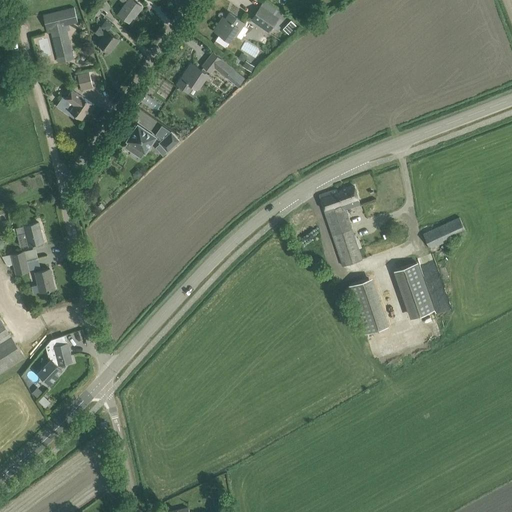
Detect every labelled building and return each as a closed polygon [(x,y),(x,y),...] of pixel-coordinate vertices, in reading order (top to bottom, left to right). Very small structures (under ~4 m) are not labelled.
[(91,0),(86,9),(94,14),(102,0),(91,0)] [(142,5),(134,0),(121,0),(125,3),(118,13),(129,21),(133,15),(134,16),(142,5)] [(251,20),(268,31),(277,17),(261,6),(251,20)] [(51,32),(57,55),(72,51),(66,24),(78,22),(74,7),(43,14),(47,33),(51,32)] [(238,27),(240,28),(244,22),(230,12),(222,23),(220,21),(214,30),(220,33),(216,39),(225,46),(229,40),(238,27)] [(283,27),(288,33),(296,26),(290,20),(283,27)] [(118,38),(110,32),(107,30),(107,31),(99,26),(95,31),(102,36),(98,42),(109,50),(118,38)] [(213,51),(202,65),(210,72),(214,67),(235,84),(238,86),(245,77),(213,51)] [(246,61),(242,66),(251,71),(254,66),(246,61)] [(199,90),(209,75),(192,63),(177,84),(179,85),(179,86),(179,89),(183,91),(186,91),(186,90),(189,92),(193,86),(199,90)] [(89,71),(78,74),(81,89),(93,86),(89,71)] [(63,95),(59,102),(67,107),(65,111),(74,117),(76,114),(82,118),(86,111),(87,112),(88,110),(90,111),(94,104),(72,89),(68,95),(66,97),(63,95)] [(156,136),(139,125),(134,131),(133,131),(127,141),(129,142),(126,146),(141,156),(143,152),(145,153),(156,136)] [(172,130),(159,142),(167,152),(180,141),(172,130)] [(326,214),(344,266),(364,258),(345,209),(361,203),(355,186),(338,192),(337,189),(319,195),(326,214)] [(423,233),(430,248),(466,231),(459,216),(423,233)] [(16,227),(18,234),(25,232),(28,245),(34,243),(35,244),(36,244),(36,243),(43,241),(39,222),(16,227)] [(24,250),(12,253),(14,264),(27,261),(24,250)] [(29,269),(27,261),(14,264),(17,272),(29,269)] [(435,309),(418,261),(394,270),(411,318),(435,309)] [(35,272),(39,291),(48,289),(48,290),(50,290),(50,289),(55,288),(50,268),(35,272)] [(389,325),(373,277),(348,285),(364,333),(389,325)] [(0,371),(25,356),(0,317),(0,371)] [(54,345),(56,355),(54,356),(52,358),(51,357),(37,372),(50,384),(58,375),(57,373),(62,368),(58,365),(73,361),(67,342),(54,345)] [(43,395),(38,400),(45,407),(51,402),(43,395)]
